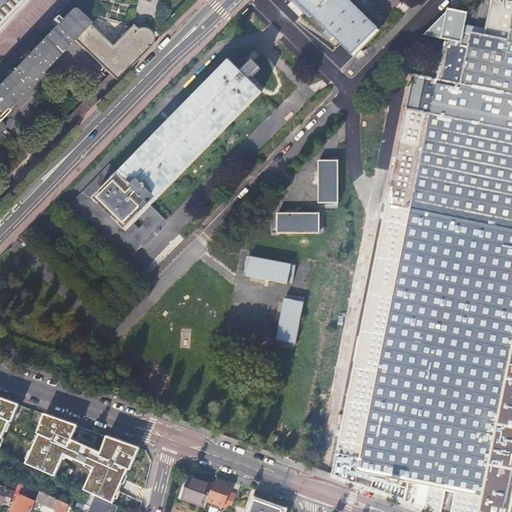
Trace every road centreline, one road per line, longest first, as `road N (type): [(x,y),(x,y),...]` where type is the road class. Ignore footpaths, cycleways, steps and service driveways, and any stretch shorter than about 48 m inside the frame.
road 1 (tertiary): [(0,224),(223,0)]
road 2 (tertiary): [(171,438),(0,377)]
road 3 (tertiary): [(311,487),(171,438)]
